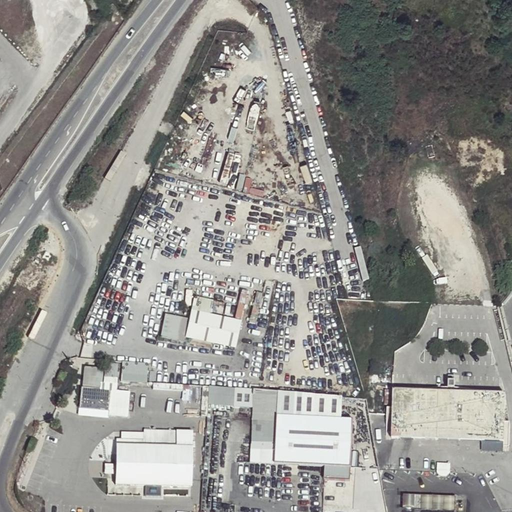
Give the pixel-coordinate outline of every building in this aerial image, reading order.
[(188,337),(193,339),(214,343),(237,348),(243,322),(193,312),(188,337)] [(192,344),(207,347),(213,348),(214,343),(193,339),(192,344)] [(122,381),(147,382),(148,363),(123,362),(122,381)] [(104,375),(117,376),(118,365),(105,365),(104,375)] [(99,386),(100,374),(84,374),(83,385),(99,386)] [(116,383),(117,376),(104,375),(104,382),(116,383)] [(80,408),(109,410),(111,390),(82,387),(80,408)] [(275,465),(278,418),(279,390),(253,389),(250,463),(275,465)] [(278,418),(339,421),(342,397),(279,390),(278,418)] [(506,396),(395,393),(394,413),(393,441),(505,444),(506,425),(506,396)] [(354,421),(339,421),(278,418),(275,465),(325,468),(352,469),(354,421)] [(115,484),(191,486),(193,431),(177,431),(176,440),(116,439),(115,484)] [(450,463),(437,463),(436,472),(437,474),(440,476),(443,476),(446,476),(449,474),(449,472),(450,463)] [(414,508),(414,494),(409,494),(403,493),(402,507),(409,508),(414,508)] [(422,494),(421,508),(428,509),(438,509),(450,510),(455,510),(456,495),(450,495),(438,495),(428,494),(422,494)]
